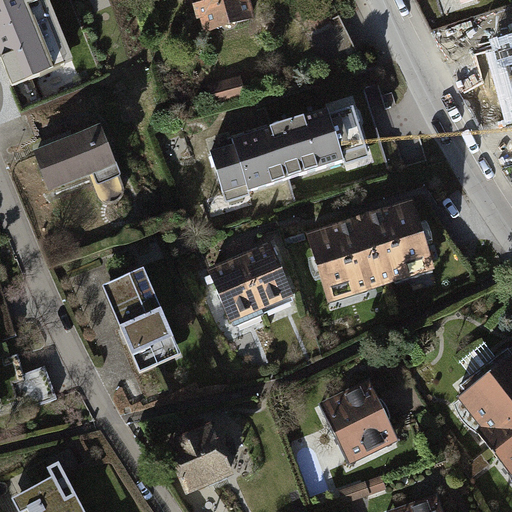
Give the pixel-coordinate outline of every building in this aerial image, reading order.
[(36,0),(0,0),(0,54),(13,85),(64,64),(36,0)] [(246,0),(194,0),(203,37),(252,25),(246,0)] [(465,6),(462,0),(444,0),(451,13),(465,6)] [(511,51),(494,57),(510,118),(511,117),(511,51)] [(244,81),(211,87),(214,106),(248,100),(244,81)] [(232,143),(207,150),(221,194),(247,186),(249,192),(344,163),(344,156),(366,149),(354,109),(333,115),(331,108),(231,139),(232,143)] [(105,128),(36,152),(50,191),(119,166),(105,128)] [(414,205),(307,237),(327,306),(434,274),(414,205)] [(273,246),(208,269),(229,327),(294,303),(273,246)] [(86,285),(97,314),(113,308),(103,279),(86,285)] [(157,289),(107,311),(137,377),(186,355),(157,289)] [(511,365),(456,406),(511,481),(511,365)] [(369,386),(323,409),(353,469),(400,446),(369,386)] [(214,429),(166,450),(188,499),(236,477),(214,429)] [(84,511),(60,460),(7,484),(20,511),(84,511)] [(380,476),(340,490),(345,503),(385,489),(380,476)] [(446,511),(442,498),(393,511),(446,511)]
